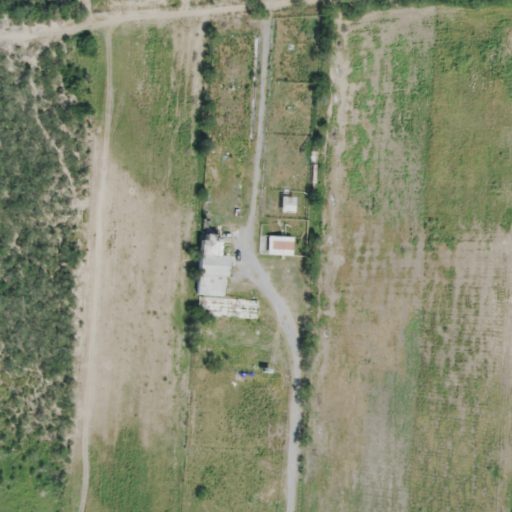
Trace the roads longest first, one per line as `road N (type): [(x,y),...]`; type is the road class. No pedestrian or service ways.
road 1 (residential): [(292,511),(292,350),(245,245),(266,8)]
road 2 (residential): [(359,0),(0,31)]
